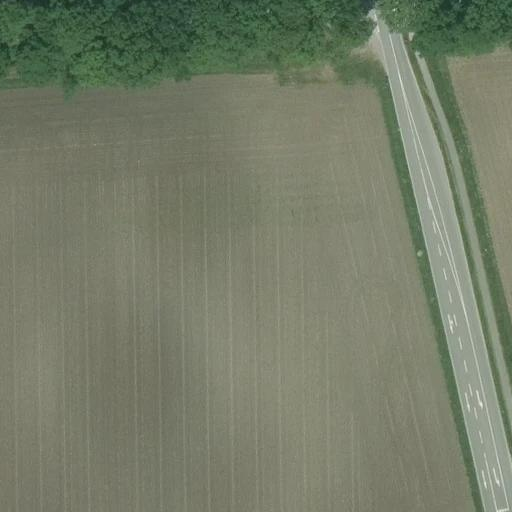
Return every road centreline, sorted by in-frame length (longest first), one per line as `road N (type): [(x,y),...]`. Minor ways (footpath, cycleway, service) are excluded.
road 1 (tertiary): [(504,511),(382,9)]
road 2 (residential): [(382,9),(0,41)]
